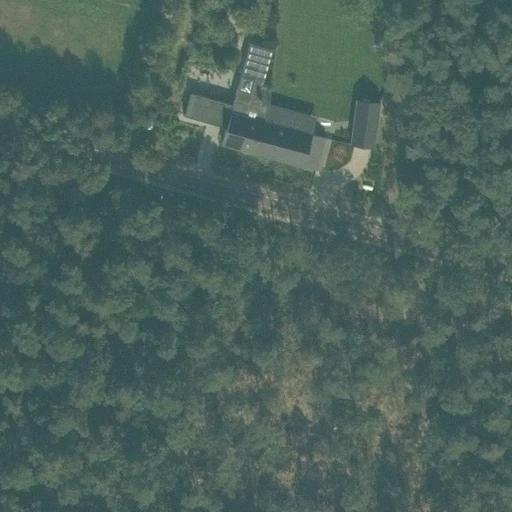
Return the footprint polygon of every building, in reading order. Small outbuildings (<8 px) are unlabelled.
[(236,88),(221,142),(253,151),(263,118),(269,98),(268,86),(261,84),(271,48),(251,42),(241,74),(237,89),(236,88)] [(305,63),(305,86),(345,86),(345,62),(305,63)] [(359,82),(384,81),(384,62),(358,63),(359,82)] [(191,96),(181,130),(201,136),(211,102),(191,96)] [(356,98),(349,144),(373,147),(379,101),(356,98)] [(263,118),(253,151),(315,169),(316,169),(325,136),(263,118)]
